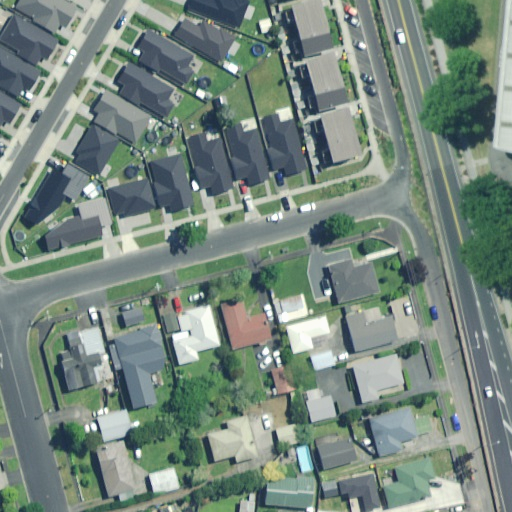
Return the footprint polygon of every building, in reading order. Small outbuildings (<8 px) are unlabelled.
[(150,75),(139,68),(148,54),(151,56),(162,38),(169,43),(179,27),(172,22),(180,8),(177,6),(166,0),(152,0),(99,87),(120,100),(131,81),(142,87),(150,75)] [(41,47),(20,36),(22,32),(12,27),(10,30),(0,24),(0,61),(47,87),(63,59),(50,52),(52,49),(43,43),(41,47)] [(79,94),(56,87),(50,107),(73,113),(79,94)] [(258,170),(249,136),(208,147),(209,153),(202,155),(209,183),(258,170)] [(202,155),(201,153),(143,169),(151,199),(196,187),(197,192),(211,189),(209,183),(202,155)] [(151,199),(143,169),(79,186),(88,220),(100,217),(99,214),(137,204),(138,208),(152,204),(151,199)] [(356,262),(327,268),(336,308),(378,299),(371,265),(357,268),(356,262)] [(263,313),(247,317),(242,296),(219,302),(231,352),(270,343),(263,313)] [(303,309),(300,296),(279,301),(282,314),(303,309)] [(219,347),(209,307),(177,315),(182,334),(171,337),(178,366),(197,361),(195,353),(219,347)] [(393,314),(380,317),(379,310),(345,318),(353,353),(400,342),(393,314)] [(328,316),(287,327),(294,355),(314,350),(312,341),(333,335),(328,316)] [(168,370),(156,328),(113,341),(133,410),(157,403),(149,375),(168,370)] [(67,392),(97,384),(94,373),(104,370),(102,360),(105,359),(98,329),(66,337),(70,351),(57,354),(67,392)] [(336,366),(331,352),(311,358),(315,372),(336,366)] [(403,383),(394,354),(353,365),(364,406),(388,400),(385,388),(403,383)] [(295,391),(289,366),(271,371),(277,396),(295,391)] [(331,397),(304,405),(311,430),(338,422),(331,397)] [(417,438),(409,409),(367,420),(379,461),(403,455),(400,443),(417,438)] [(131,436),(125,412),(97,418),(103,443),(131,436)] [(258,458),(248,417),(226,423),(228,430),(207,436),(214,462),(234,457),(235,464),(258,458)] [(300,444),(296,426),(276,431),(280,449),(300,444)] [(346,436),(315,444),(322,471),(354,462),(346,436)] [(108,499),(117,496),(119,504),(133,501),(131,493),(138,491),(125,442),(95,450),(108,499)] [(433,479),(429,460),(395,467),(399,482),(383,486),(389,509),(431,500),(427,481),(433,479)] [(177,490),(173,471),(149,476),(153,496),(177,490)] [(314,479),(285,477),(285,480),(267,479),(264,506),(311,510),(314,479)] [(366,511),(374,511),(371,494),(360,496),(362,511),(366,511)] [(253,511),(254,503),(240,503),(239,511),(253,511)]
